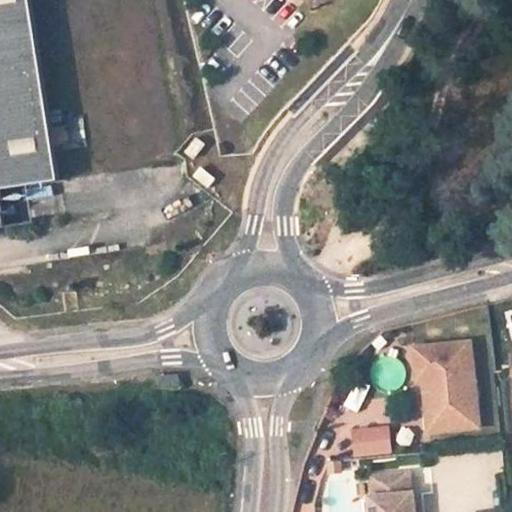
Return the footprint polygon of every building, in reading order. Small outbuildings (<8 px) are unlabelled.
[(0,0),(0,186),(1,187),(62,177),(34,0),(0,0)] [(187,150),(196,156),(207,141),(199,135),(187,150)] [(218,176),(203,165),(196,173),(212,185),(218,176)] [(472,342),(415,348),(418,378),(424,378),(439,376),(443,410),(435,411),(437,431),(480,427),(472,342)] [(439,376),(424,378),(430,431),(437,431),(435,411),(443,410),(439,376)] [(410,454),(408,434),(369,437),(371,457),(410,454)] [(411,480),(370,484),(372,504),(371,504),(371,511),(415,511),(414,500),(413,500),(411,480)]
